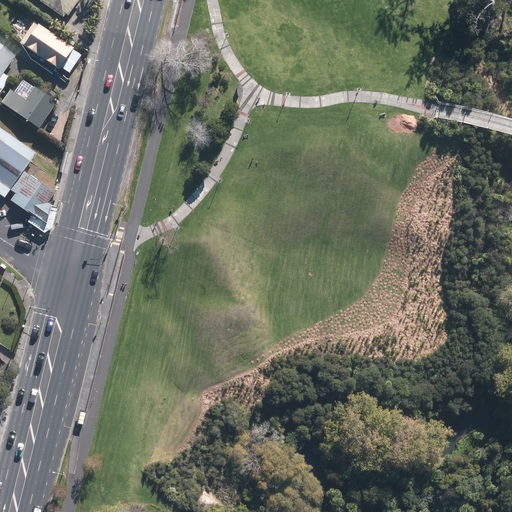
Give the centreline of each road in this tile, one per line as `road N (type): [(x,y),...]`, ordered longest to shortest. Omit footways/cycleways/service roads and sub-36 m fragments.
road 1 (motorway): [(247,0),(246,134),(272,511)]
road 2 (motorway): [(205,511),(179,103),(182,0)]
road 3 (primary): [(12,511),(69,276)]
road 4 (primary): [(69,276),(108,120)]
road 5 (primary): [(137,0),(108,120)]
